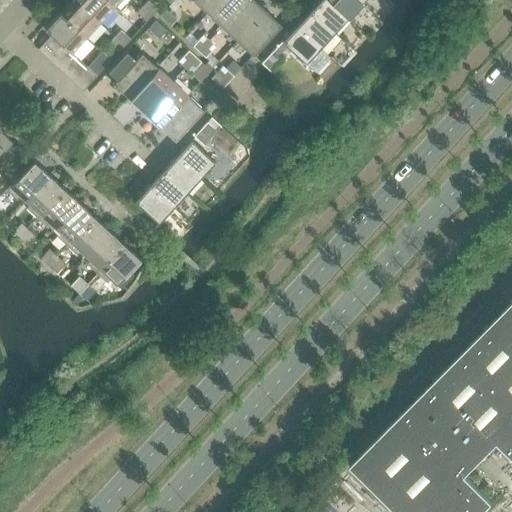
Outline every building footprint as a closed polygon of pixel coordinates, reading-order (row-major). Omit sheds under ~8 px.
[(99,22),(75,0),(68,0),(57,12),(85,37),(99,22)] [(113,6),(105,0),(75,0),(99,22),(113,6)] [(147,0),(146,0),(142,6),(152,15),(157,8),(147,0)] [(192,0),(207,13),(218,0),(192,0)] [(221,26),(245,0),(218,0),(207,13),(221,26)] [(236,40),(265,10),(254,0),(245,0),(221,26),(236,40)] [(346,17),(327,0),(318,0),(309,10),(332,32),(346,17)] [(360,2),(357,0),(327,0),(346,17),(360,2)] [(152,15),(142,6),(136,12),(146,21),(152,15)] [(177,18),(174,16),(166,8),(159,15),(170,25),(177,18)] [(280,24),(265,10),(236,40),(252,55),(280,24)] [(332,32),(309,10),(295,26),(318,47),(332,32)] [(85,37),(57,12),(43,27),(70,52),(85,37)] [(166,30),(156,20),(148,28),(159,38),(166,30)] [(318,47),(295,26),(281,41),(305,62),(318,47)] [(130,38),(120,29),(114,36),(124,45),(130,38)] [(199,51),(209,40),(203,35),(193,46),(199,51)] [(124,45),(114,36),(109,42),(118,51),(124,45)] [(205,57),(216,46),(209,40),(199,51),(205,57)] [(278,44),(272,51),(282,60),(288,53),(278,44)] [(184,67),(195,56),(188,50),(178,61),(184,67)] [(128,98),(156,67),(140,52),(134,59),(125,51),(123,53),(107,71),(116,79),(112,83),(128,98)] [(282,60),(272,51),(267,57),(277,66),(282,60)] [(191,73),(201,62),(195,56),(184,67),(191,73)] [(277,66),(267,57),(261,63),(271,72),(277,66)] [(233,76),(222,66),(216,72),(227,82),(233,76)] [(143,111),(171,81),(156,67),(128,98),(143,111)] [(227,82),(216,72),(210,78),(222,88),(227,82)] [(158,125),(186,95),(171,81),(143,111),(158,125)] [(174,139),(202,109),(186,95),(158,125),(174,139)] [(211,117),(207,122),(217,131),(221,126),(211,117)] [(217,131),(207,122),(203,127),(212,136),(217,131)] [(212,136),(203,127),(198,131),(208,140),(212,136)] [(12,143),(0,131),(0,147),(4,151),(12,143)] [(208,140),(198,131),(194,136),(204,145),(208,140)] [(214,161),(190,139),(176,155),(199,176),(214,161)] [(199,176),(176,155),(162,170),(185,191),(199,176)] [(24,200),(48,173),(33,159),(5,189),(16,199),(20,195),(24,200)] [(185,191),(162,170),(148,185),(171,207),(185,191)] [(36,217),(63,187),(48,173),(24,200),(29,204),(26,208),(36,217)] [(171,207),(148,185),(134,200),(157,222),(171,207)] [(54,227),(78,201),(63,187),(36,217),(46,227),(50,223),(54,227)] [(66,245),(94,215),(78,201),(54,227),(59,232),(56,236),(66,245)] [(84,255),(108,229),(94,215),(66,245),(76,254),(80,251),(84,255)] [(18,237),(26,227),(18,220),(10,230),(18,237)] [(26,244),(35,235),(26,227),(18,237),(26,244)] [(96,273),(123,243),(108,229),(84,255),(89,260),(86,263),(96,273)] [(116,283),(139,257),(123,243),(96,273),(106,282),(110,278),(116,283)] [(48,264),(56,255),(48,248),(40,257),(48,264)] [(56,272),(64,263),(56,255),(48,264),(56,272)] [(78,292),(86,283),(79,276),(70,285),(78,292)] [(86,299),(94,290),(86,283),(78,292),(86,299)] [(497,442),(511,427),(511,302),(353,469),(396,511),(482,511),(492,502),(465,475),(497,442)] [(511,427),(497,442),(511,457),(511,427)] [(336,499),(355,479),(348,473),(329,492),(336,499)]
